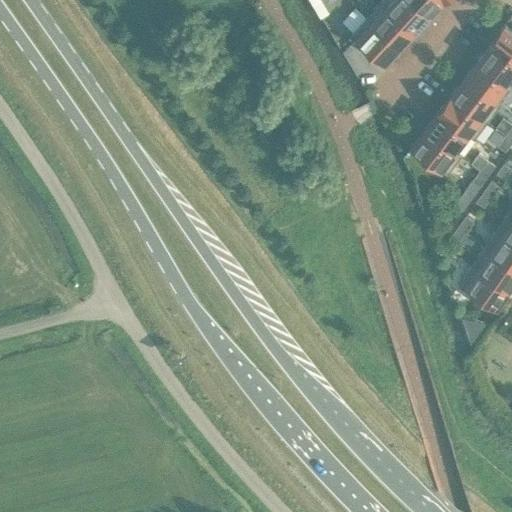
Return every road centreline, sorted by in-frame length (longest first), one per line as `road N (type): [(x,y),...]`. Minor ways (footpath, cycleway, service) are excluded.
road 1 (primary): [(429,511),(291,369),(28,0)]
road 2 (primary): [(0,12),(90,139),(187,301),(252,387),(367,511)]
road 3 (unclassified): [(279,511),(114,303),(50,177),(0,102)]
road 4 (residential): [(465,0),(383,101)]
